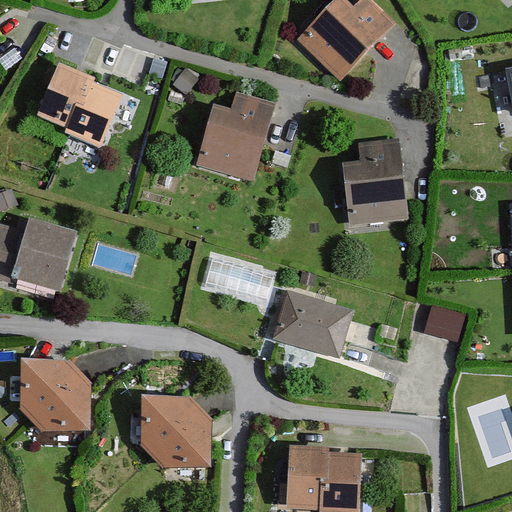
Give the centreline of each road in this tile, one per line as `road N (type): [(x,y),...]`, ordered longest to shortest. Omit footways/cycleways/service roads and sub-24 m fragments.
road 1 (residential): [(444,511),(445,457),(428,417),(276,401),(243,363)]
road 2 (residential): [(243,363),(174,335),(0,319)]
road 3 (residential): [(243,363),(231,511)]
